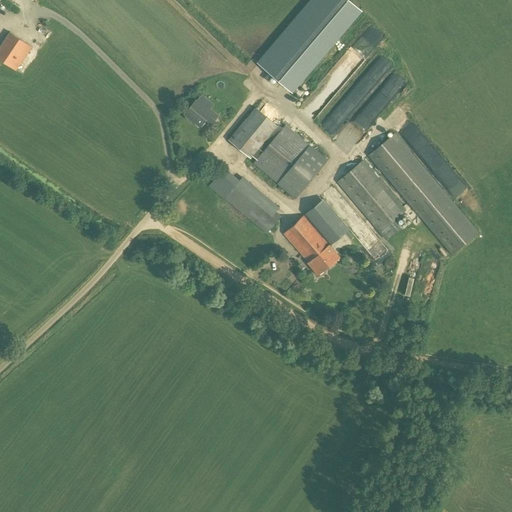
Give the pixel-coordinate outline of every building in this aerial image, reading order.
[(265,93),(280,106),(363,8),(353,0),(313,0),(241,84),(259,100),(265,93)] [(0,46),(0,60),(16,71),(32,47),(10,32),(0,46)] [(367,127),(402,88),(392,79),(357,118),(367,127)] [(211,109),(209,111),(196,100),(185,114),(200,126),(205,120),(211,125),(219,115),(211,109)] [(285,124),(284,125),(280,122),(283,119),(261,101),(255,107),(228,140),(250,159),(253,156),(256,159),(253,163),(277,183),(277,184),(295,199),(328,160),(309,144),(309,145),(285,124)] [(369,155),(452,254),(477,233),(394,133),(369,155)] [(401,227),(394,220),(405,210),(363,160),(337,182),(386,240),(401,227)] [(224,199),(266,234),(281,216),(239,180),(224,199)] [(283,233),(308,262),(307,263),(318,275),(327,268),(328,269),(330,269),(335,266),(335,263),(334,262),(340,257),(330,245),(343,233),(317,203),(283,233)] [(364,247),(379,263),(390,252),(374,236),(364,247)] [(416,289),(423,290),(425,280),(410,276),(407,294),(415,296),(416,289)]
